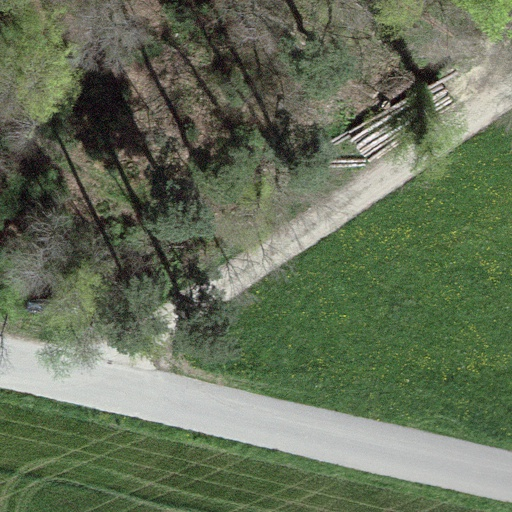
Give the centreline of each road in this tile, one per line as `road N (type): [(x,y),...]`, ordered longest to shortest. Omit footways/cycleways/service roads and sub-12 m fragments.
road 1 (unclassified): [(511,477),(0,363)]
road 2 (track): [(113,387),(202,300),(511,96)]
